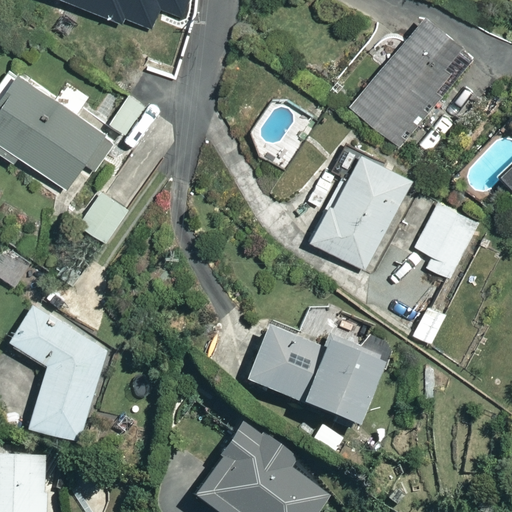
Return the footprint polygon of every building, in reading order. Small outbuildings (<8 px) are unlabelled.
[(101,0),(154,23),(164,0),(101,0)] [(424,9),(349,99),(402,143),(478,52),(424,9)] [(17,65),(0,88),(0,137),(66,186),(107,131),(17,65)] [(107,117),(123,128),(141,102),(125,91),(107,117)] [(414,171),(363,145),(335,197),(328,193),(308,233),(366,263),(414,171)] [(511,151),(495,168),(511,185),(511,151)] [(314,169),(295,152),(265,186),(285,203),(314,169)] [(126,208),(98,187),(74,219),(102,240),(126,208)] [(441,194),(415,240),(433,250),(425,265),(450,279),(484,218),(441,194)] [(28,259),(1,242),(0,243),(0,274),(13,282),(28,259)] [(47,354),(25,412),(78,432),(108,349),(35,294),(8,330),(47,354)] [(425,301),(412,330),(432,339),(445,310),(425,301)] [(265,320),(241,370),(350,421),(381,355),(324,328),(316,344),(265,320)] [(236,419),(189,487),(225,511),(311,511),(324,494),(280,464),(286,454),(236,419)] [(0,447),(0,511),(41,511),(46,451),(0,447)]
